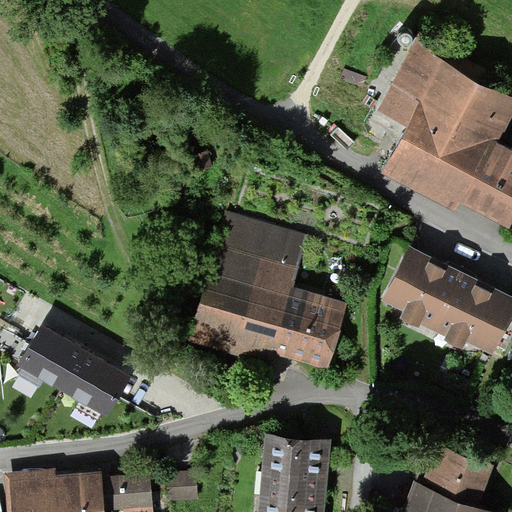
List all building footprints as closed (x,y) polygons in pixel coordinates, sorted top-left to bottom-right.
[(393,138),(379,166),(453,204),(457,195),(505,219),(511,205),(511,147),(493,138),(511,100),(511,93),(410,41),(366,124),(393,138)] [(323,363),(342,297),(293,283),(307,234),(223,211),(209,260),(204,259),(185,324),(323,363)] [(511,330),(511,290),(420,247),(393,304),(500,355),(511,330)] [(130,374),(43,324),(18,367),(104,417),(130,374)] [(323,511),(331,438),(266,432),(257,511),(323,511)] [(422,484),(416,481),(403,511),(489,511),(476,506),(493,467),(441,444),(422,484)] [(55,463),(11,466),(13,511),(106,511),(106,504),(125,503),(125,511),(150,511),(148,470),(100,473),(100,468),(55,471),(55,463)] [(200,469),(168,471),(171,499),(201,496),(200,469)]
